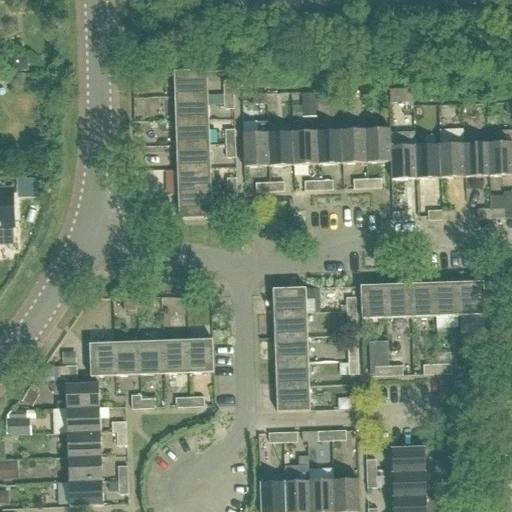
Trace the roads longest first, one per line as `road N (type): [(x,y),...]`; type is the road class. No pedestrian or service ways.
road 1 (residential): [(511,233),(351,239),(317,264),(241,268)]
road 2 (tertiary): [(88,228),(102,172),(98,0)]
road 3 (residential): [(244,427),(423,421)]
road 4 (tertiary): [(0,366),(61,284),(88,228)]
road 5 (residential): [(244,427),(241,268)]
road 6 (residential): [(241,268),(88,228)]
